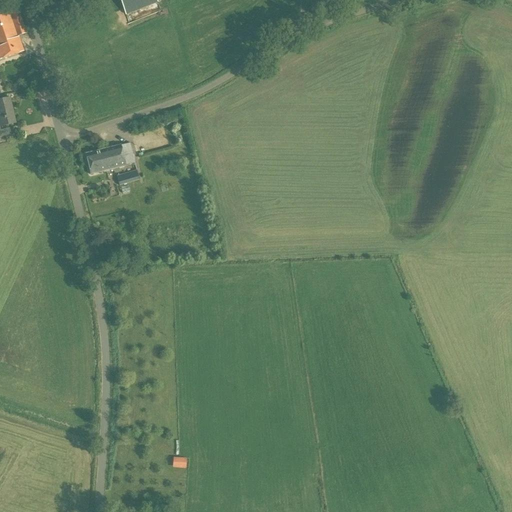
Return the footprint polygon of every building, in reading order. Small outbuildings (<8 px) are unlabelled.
[(119,0),(125,15),(158,2),(162,0),(119,0)] [(14,27),(8,8),(0,10),(0,59),(23,51),(17,35),(26,32),(23,24),(14,27)] [(0,126),(14,123),(12,113),(13,112),(10,98),(0,100),(0,126)] [(135,163),(130,143),(120,146),(120,145),(84,154),(90,175),(125,166),(135,163)] [(119,186),(139,180),(137,170),(116,176),(119,186)] [(185,468),(186,458),(173,458),(172,468),(185,468)]
